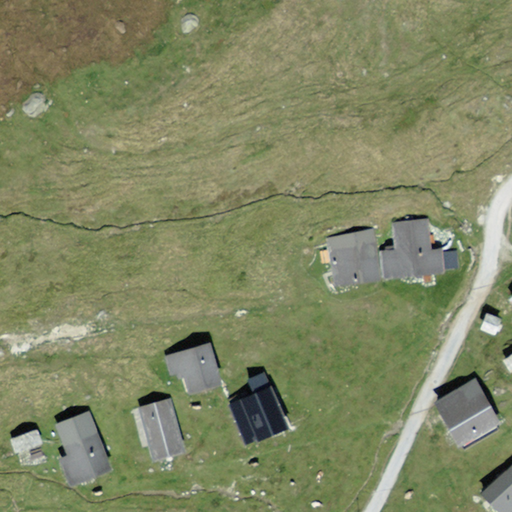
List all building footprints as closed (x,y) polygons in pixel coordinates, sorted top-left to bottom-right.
[(408,281),(443,275),(435,224),(400,230),(408,281)] [(347,291),(392,281),(381,233),(336,244),(347,291)] [(502,339),(508,324),(496,319),(490,335),(502,339)] [(233,382),(219,347),(178,363),(192,399),(233,382)] [(293,433),(267,380),(233,397),(259,450),(293,433)] [(481,385),(441,408),(469,454),(508,430),(481,385)] [(192,451),(173,404),(141,417),(160,463),(192,451)] [(119,469),(94,419),(60,435),(85,486),(119,469)] [(39,436),(17,446),(27,469),(49,460),(39,436)] [(511,511),(511,479),(494,498),(508,511),(511,511)]
